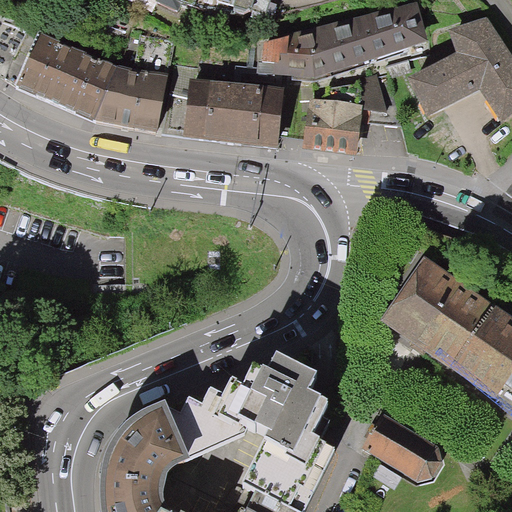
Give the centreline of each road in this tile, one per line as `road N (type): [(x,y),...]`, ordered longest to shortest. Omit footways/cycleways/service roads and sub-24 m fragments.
road 1 (secondary): [(293,193),(314,208),(329,245),(316,300),(288,324),(84,415),(67,446),(71,511)]
road 2 (secondary): [(0,118),(60,150),(130,172),(293,193)]
road 3 (residential): [(293,193),(349,184),(411,192),(491,220)]
